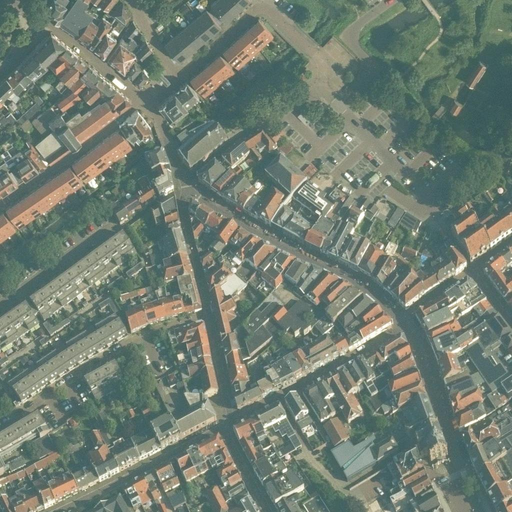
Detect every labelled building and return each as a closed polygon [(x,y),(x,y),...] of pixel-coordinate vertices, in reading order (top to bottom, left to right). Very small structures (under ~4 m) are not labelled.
[(57,21),(63,12),(61,11),(66,3),(64,2),(64,0),(43,0),(45,1),(40,10),(56,20),(57,21)] [(71,0),(63,12),(57,21),(76,34),(91,11),(83,5),(82,4),(85,0),(71,0)] [(99,0),(97,3),(107,10),(108,9),(112,4),(115,0),(99,0)] [(233,14),(220,0),(214,0),(210,5),(225,21),(233,14)] [(235,0),(220,0),(233,14),(241,6),(235,0)] [(122,1),(112,13),(111,14),(118,20),(116,24),(121,28),(130,14),(122,1)] [(205,8),(197,15),(211,33),(220,26),(205,8)] [(91,11),(76,34),(85,41),(98,23),(97,23),(94,20),(97,16),(96,15),(97,14),(93,10),(92,11),(91,11)] [(211,33),(197,15),(188,22),(203,40),(211,33)] [(102,16),(97,23),(98,23),(85,41),(93,47),(105,30),(111,22),(102,16)] [(251,25),(266,43),(274,36),(258,18),(251,25)] [(121,36),(106,56),(113,62),(129,39),(131,36),(134,32),(138,28),(136,27),(134,23),(133,21),(132,21),(131,23),(121,36)] [(203,40),(188,22),(180,29),(195,47),(203,40)] [(105,30),(93,47),(97,50),(103,54),(115,37),(121,28),(116,24),(110,33),(105,30)] [(266,43),(251,25),(243,31),(259,49),(266,43)] [(180,29),(172,36),(187,54),(195,47),(180,29)] [(243,31),(236,38),(252,55),(259,49),(243,31)] [(50,32),(33,49),(44,62),(47,59),(48,60),(65,44),(50,32)] [(113,62),(123,70),(136,54),(133,52),(135,50),(135,51),(138,47),(133,43),(135,40),(131,36),(129,39),(113,62)] [(187,54),(172,36),(163,43),(178,61),(187,54)] [(236,38),(229,44),(245,62),(252,55),(236,38)] [(136,54),(123,70),(131,78),(141,66),(153,52),(145,39),(135,51),(135,50),(133,52),(136,54)] [(47,59),(44,62),(45,63),(44,63),(47,66),(54,72),(55,71),(76,54),(65,44),(48,60),(47,59)] [(245,62),(229,44),(222,51),(238,68),(245,62)] [(33,49),(25,57),(38,73),(47,66),(44,63),(45,63),(44,62),(33,49)] [(211,59),(227,78),(234,71),(219,53),(211,59)] [(57,82),(54,84),(56,87),(60,91),(63,88),(68,83),(89,64),(76,54),(55,71),(56,72),(56,71),(61,76),(57,82)] [(21,61),(20,62),(31,76),(33,78),(35,80),(40,75),(38,73),(25,57),(21,61)] [(227,78),(211,59),(204,66),(219,84),(227,78)] [(479,60),(466,81),(474,86),(487,65),(479,60)] [(31,76),(20,62),(13,69),(28,87),(34,81),(30,78),(31,76)] [(49,105),(49,106),(56,113),(59,111),(64,107),(65,108),(75,100),(80,96),(77,93),(80,90),(99,73),(89,64),(68,83),(68,84),(72,88),(49,105)] [(141,66),(131,78),(138,85),(140,83),(148,73),(141,66)] [(204,66),(196,72),(212,90),(219,84),(204,66)] [(28,87),(13,69),(5,77),(16,92),(16,93),(19,96),(28,87)] [(159,70),(154,74),(166,86),(170,82),(159,70)] [(99,73),(80,90),(81,91),(86,96),(90,100),(99,92),(100,94),(102,95),(103,96),(105,99),(117,89),(109,82),(100,74),(99,72),(99,73)] [(212,90),(196,72),(189,78),(204,97),(212,90)] [(5,77),(0,81),(0,98),(1,100),(5,96),(11,98),(16,93),(16,92),(5,77)] [(46,79),(39,85),(45,91),(51,85),(46,79)] [(174,91),(186,105),(198,96),(186,81),(174,91)] [(151,94),(158,92),(154,83),(148,86),(151,94)] [(105,99),(103,96),(99,99),(98,98),(88,106),(88,105),(80,111),(78,108),(69,114),(65,108),(64,107),(59,111),(79,140),(80,139),(100,124),(120,109),(130,101),(117,89),(105,99)] [(186,105),(174,91),(159,104),(159,106),(170,119),(187,105),(186,105)] [(35,97),(33,99),(36,102),(39,104),(42,101),(38,96),(35,97)] [(454,99),(449,108),(458,113),(463,104),(454,99)] [(30,108),(24,114),(27,118),(39,107),(40,106),(39,104),(36,102),(35,103),(30,108)] [(49,106),(38,115),(51,129),(54,126),(71,146),(79,140),(59,111),(56,113),(49,106)] [(137,109),(119,125),(131,139),(134,137),(138,141),(142,137),(144,140),(151,134),(146,128),(150,125),(137,109)] [(8,111),(3,115),(0,116),(0,121),(5,127),(10,123),(12,125),(17,121),(8,111)] [(301,112),(298,115),(306,124),(310,121),(301,112)] [(27,118),(24,114),(17,121),(20,124),(27,118)] [(38,115),(31,121),(32,123),(34,124),(43,135),(51,129),(38,115)] [(27,118),(20,124),(24,129),(31,123),(27,118)] [(186,135),(177,142),(183,149),(177,154),(180,157),(179,157),(190,172),(227,143),(225,140),(216,127),(215,128),(213,125),(210,128),(209,127),(188,137),(186,135)] [(71,146),(54,126),(51,129),(43,135),(37,140),(37,141),(33,143),(34,144),(40,152),(41,151),(49,162),(71,146)] [(110,134),(124,153),(132,147),(118,128),(110,134)] [(263,131),(238,147),(248,157),(247,158),(249,161),(255,168),(263,161),(256,152),(257,151),(260,154),(264,151),(268,156),(277,149),(274,145),(270,140),(263,131)] [(280,132),(270,140),(274,145),(285,137),(280,132)] [(110,134),(102,140),(116,159),(124,153),(110,134)] [(21,149),(20,149),(36,171),(46,164),(38,153),(40,152),(34,144),(33,143),(30,139),(29,138),(25,141),(28,145),(22,150),(21,149)] [(102,140),(94,145),(109,164),(116,159),(102,140)] [(287,141),(277,151),(284,158),(293,147),(287,141)] [(109,164),(94,145),(87,151),(101,170),(109,164)] [(227,156),(221,161),(233,171),(238,167),(247,158),(248,157),(238,147),(227,156)] [(36,171),(20,149),(9,157),(24,179),(36,171)] [(156,150),(145,161),(146,161),(152,176),(164,172),(165,179),(172,179),(170,171),(164,156),(162,155),(161,156),(159,150),(156,150)] [(101,170),(87,151),(79,157),(93,176),(101,170)] [(93,176),(79,157),(71,163),(85,182),(93,176)] [(279,189),(256,220),(270,228),(283,210),(292,199),(295,196),(300,188),(305,181),(281,159),(265,176),(266,178),(264,180),(268,184),(270,182),(276,187),(279,189)] [(4,160),(0,162),(0,176),(9,189),(17,184),(6,169),(9,167),(4,160)] [(233,171),(221,161),(216,165),(198,179),(198,182),(210,191),(233,171)] [(255,168),(249,161),(245,164),(252,171),(255,168)] [(61,170),(74,189),(82,184),(69,164),(61,170)] [(311,165),(301,175),(308,182),(318,172),(311,165)] [(233,171),(210,191),(222,199),(239,182),(238,181),(239,179),(237,178),(236,177),(242,172),(238,167),(233,171)] [(19,182),(23,180),(15,168),(11,171),(19,182)] [(61,170),(53,175),(66,195),(74,189),(61,170)] [(151,178),(146,180),(149,186),(151,185),(154,183),(154,184),(158,183),(157,182),(158,182),(162,187),(166,185),(173,185),(172,179),(165,179),(164,172),(152,176),(153,177),(151,178)] [(53,175),(45,181),(58,200),(66,195),(53,175)] [(0,176),(0,193),(1,195),(9,189),(0,176)] [(159,200),(151,185),(149,186),(146,178),(137,182),(143,195),(136,199),(122,208),(123,208),(130,219),(143,211),(159,200)] [(45,181),(37,186),(50,206),(58,200),(45,181)] [(154,183),(151,185),(159,200),(173,191),(173,185),(166,185),(162,187),(158,182),(157,182),(158,183),(154,184),(154,183)] [(252,191),(239,182),(222,199),(223,200),(236,208),(252,191)] [(295,196),(292,199),(324,223),(335,209),(333,207),(333,208),(323,201),(326,197),(307,183),(306,183),(300,188),(295,196)] [(50,206),(37,186),(29,192),(42,211),(50,206)] [(252,191),(236,208),(237,209),(244,212),(256,196),(263,190),(257,186),(252,191)] [(256,196),(244,212),(256,220),(279,189),(276,187),(270,195),(264,191),(263,190),(256,196)] [(316,234),(306,248),(313,251),(321,239),(330,225),(348,198),(337,190),(336,190),(329,199),(328,199),(334,205),(335,206),(333,207),(335,209),(324,223),(316,234)] [(42,211),(29,192),(21,197),(34,217),(42,211)] [(488,193),(485,195),(491,203),(494,201),(488,193)] [(21,197),(13,203),(26,222),(34,217),(21,197)] [(357,210),(328,258),(338,263),(353,235),(358,227),(363,218),(373,225),(374,225),(377,221),(383,225),(386,220),(377,214),(378,211),(371,206),(374,203),(366,197),(359,207),(357,210)] [(321,239),(313,251),(320,254),(320,255),(337,226),(344,217),(351,206),(357,210),(359,207),(357,205),(348,198),(330,225),(321,239)] [(164,223),(177,215),(174,199),(158,209),(151,213),(156,228),(164,223)] [(26,222),(13,203),(5,208),(18,228),(26,222)] [(191,226),(203,211),(191,203),(189,216),(191,226)] [(511,206),(510,203),(503,208),(498,211),(511,228),(511,206)] [(469,204),(464,207),(467,212),(468,213),(472,209),(469,204)] [(109,209),(109,210),(110,211),(120,226),(130,219),(123,208),(118,211),(114,205),(109,209)] [(337,226),(320,255),(328,258),(357,210),(351,206),(344,217),(345,219),(339,227),(337,226)] [(464,207),(464,206),(451,216),(455,221),(467,212),(464,207)] [(398,208),(387,225),(393,230),(404,213),(398,208)] [(2,210),(0,211),(0,224),(8,235),(16,229),(2,210)] [(203,211),(191,226),(195,242),(197,242),(203,234),(206,230),(213,217),(203,210),(203,211)] [(306,248),(316,234),(283,210),(270,228),(295,241),(306,248)] [(511,235),(511,228),(498,211),(497,210),(490,215),(492,217),(489,219),(489,218),(477,227),(491,250),(508,238),(509,237),(511,235)] [(405,229),(412,218),(406,214),(399,225),(405,229)] [(179,225),(177,215),(164,223),(166,229),(179,225)] [(206,230),(203,234),(205,236),(202,241),(201,244),(196,247),(197,251),(204,245),(219,221),(213,217),(206,230)] [(418,222),(412,218),(405,229),(411,233),(413,231),(418,222)] [(491,250),(477,227),(471,219),(452,233),(471,265),(491,250)] [(204,245),(197,251),(199,256),(203,253),(206,250),(203,247),(207,243),(211,245),(213,241),(215,242),(219,238),(227,226),(227,225),(219,221),(204,245)] [(362,245),(349,268),(358,273),(371,249),(373,246),(369,244),(377,230),(379,231),(383,225),(377,221),(374,225),(373,225),(370,231),(367,235),(364,240),(365,241),(363,245),(362,245)] [(421,223),(418,222),(413,231),(416,233),(421,223)] [(179,225),(166,229),(165,230),(166,234),(159,236),(161,242),(168,239),(168,237),(181,232),(179,225)] [(219,238),(215,242),(208,252),(209,256),(211,265),(212,264),(213,263),(215,262),(226,250),(229,246),(239,234),(227,226),(219,238)] [(442,231),(438,234),(443,242),(448,239),(442,231)] [(121,234),(112,241),(127,262),(137,255),(121,234)] [(181,234),(157,245),(160,253),(162,252),(163,256),(165,263),(187,257),(181,234)] [(252,241),(239,234),(229,246),(235,251),(241,245),(246,248),(252,241)] [(364,240),(353,235),(338,263),(349,268),(362,245),(363,245),(365,241),(364,240)] [(112,241),(103,247),(118,268),(127,262),(112,241)] [(241,245),(235,251),(232,255),(230,256),(218,264),(222,270),(224,268),(232,279),(262,246),(252,241),(246,248),(241,245)] [(447,251),(442,255),(447,260),(456,275),(466,268),(457,253),(450,242),(444,246),(447,251)] [(371,249),(358,273),(371,281),(385,258),(386,255),(385,254),(386,251),(377,245),(374,251),(371,249)] [(386,255),(385,258),(371,281),(373,282),(383,290),(396,270),(397,268),(401,256),(395,253),(397,249),(389,245),(386,251),(385,254),(386,255)] [(262,246),(234,277),(247,287),(248,286),(250,284),(251,281),(266,264),(274,253),(262,246)] [(103,247),(93,254),(109,275),(118,268),(103,247)] [(430,251),(429,252),(433,254),(439,262),(438,263),(448,281),(456,275),(447,260),(442,255),(437,248),(431,252),(430,251)] [(401,256),(397,268),(396,270),(390,279),(390,280),(383,290),(385,292),(388,295),(391,298),(411,274),(417,254),(404,249),(401,256)] [(420,274),(416,277),(419,285),(424,296),(439,286),(430,268),(429,269),(425,262),(428,254),(424,252),(422,256),(417,269),(421,272),(420,274)] [(433,254),(429,252),(428,254),(425,262),(429,269),(430,268),(439,286),(448,281),(438,263),(434,265),(431,260),(433,256),(432,256),(433,254)] [(203,253),(199,256),(200,262),(203,271),(211,265),(209,256),(206,258),(203,253)] [(250,284),(248,286),(256,292),(258,290),(263,283),(260,281),(262,278),(281,256),(274,253),(266,264),(251,281),(250,284)] [(506,253),(498,260),(502,267),(508,263),(510,266),(511,265),(511,260),(507,253),(506,253)] [(109,275),(93,254),(84,261),(100,282),(109,275)] [(263,283),(258,290),(260,292),(258,294),(266,300),(271,295),(295,263),(294,263),(283,258),(282,257),(281,256),(262,278),(260,281),(263,283)] [(188,259),(187,257),(165,263),(163,264),(165,271),(189,265),(188,259)] [(502,267),(498,260),(482,272),(492,286),(507,275),(509,274),(511,272),(511,265),(510,266),(508,263),(502,267)] [(100,282),(84,261),(75,268),(90,289),(100,282)] [(312,270),(295,263),(271,295),(281,304),(293,292),(312,270)] [(133,270),(136,274),(144,269),(140,264),(133,270)] [(211,265),(203,271),(206,283),(220,271),(216,266),(215,267),(212,264),(211,265)] [(189,265),(165,271),(162,271),(160,272),(164,286),(166,285),(177,283),(193,279),(192,274),(190,269),(189,265)] [(75,268),(66,274),(81,295),(82,295),(90,289),(75,268)] [(220,271),(206,283),(210,297),(220,289),(232,279),(224,268),(222,270),(220,271)] [(129,280),(136,274),(133,270),(126,275),(128,279),(129,280)] [(293,292),(281,304),(268,318),(275,325),(291,311),(324,276),(312,270),(293,292)] [(81,295),(66,274),(57,281),(72,302),(81,295)] [(411,274),(391,298),(399,305),(412,292),(419,285),(416,277),(414,278),(411,274)] [(511,279),(510,281),(507,275),(492,286),(495,289),(494,289),(499,296),(500,296),(505,304),(506,305),(511,300),(511,279)] [(341,285),(324,276),(291,311),(275,325),(282,332),(285,334),(290,330),(294,336),(295,338),(301,333),(304,336),(314,329),(317,326),(315,324),(313,326),(305,320),(342,285),(341,284),(341,285)] [(220,289),(210,297),(222,347),(232,339),(228,324),(237,318),(233,312),(236,310),(233,305),(239,301),(237,297),(247,287),(234,277),(232,279),(220,289)] [(125,283),(124,282),(122,278),(115,283),(118,288),(125,283)] [(193,279),(177,283),(179,293),(196,289),(195,283),(193,279)] [(72,302),(57,281),(47,288),(63,309),(72,302)] [(467,282),(456,290),(464,301),(464,300),(477,291),(476,290),(467,282)] [(111,293),(118,288),(115,283),(107,289),(109,291),(111,293)] [(353,292),(342,285),(305,320),(313,326),(315,324),(317,326),(353,292)] [(419,285),(412,292),(419,301),(424,296),(419,285)] [(38,294),(54,315),(63,309),(47,288),(38,294)] [(165,320),(176,318),(172,302),(168,304),(166,295),(165,288),(158,290),(158,293),(165,320)] [(196,289),(179,293),(181,300),(181,299),(185,298),(186,301),(188,300),(189,303),(191,303),(191,305),(195,313),(202,311),(196,289)] [(464,301),(456,290),(444,299),(451,309),(464,301)] [(484,301),(477,291),(464,300),(467,304),(470,308),(484,301)] [(317,326),(314,329),(323,337),(334,328),(332,326),(363,299),(354,292),(353,292),(317,326)] [(412,292),(399,305),(405,311),(419,301),(412,292)] [(165,320),(158,293),(152,295),(152,293),(146,295),(148,300),(150,307),(152,307),(157,323),(165,320)] [(54,315),(38,294),(28,301),(40,317),(44,323),(54,315)] [(271,295),(266,300),(267,301),(242,330),(250,341),(246,343),(248,351),(250,360),(272,342),(282,332),(275,325),(268,318),(281,304),(271,295)] [(176,318),(195,313),(191,305),(183,307),(181,299),(181,300),(172,302),(176,318)] [(363,299),(332,326),(334,328),(340,335),(338,336),(339,337),(345,333),(347,334),(374,309),(363,299)] [(451,309),(444,299),(432,307),(415,318),(420,327),(447,315),(467,304),(464,300),(464,301),(451,309)] [(148,300),(147,300),(140,302),(142,308),(141,308),(147,327),(157,323),(152,307),(150,307),(148,300)] [(28,301),(24,304),(35,319),(35,320),(40,317),(28,301)] [(447,315),(420,327),(421,327),(421,328),(427,338),(455,323),(461,318),(471,311),(486,303),(484,301),(470,308),(467,304),(447,315)] [(494,312),(486,303),(471,311),(477,322),(494,312)] [(15,311),(30,332),(39,326),(35,320),(35,319),(24,304),(15,311)] [(135,304),(131,306),(134,312),(139,330),(147,327),(141,308),(138,310),(135,304)] [(130,315),(125,317),(131,334),(139,330),(134,312),(131,306),(127,308),(130,314),(130,315)] [(374,309),(347,334),(346,335),(351,342),(358,336),(383,317),(374,309)] [(30,332),(15,311),(5,317),(20,338),(29,332),(29,333),(30,332)] [(455,323),(427,338),(427,339),(431,348),(477,322),(471,311),(461,318),(455,323)] [(477,322),(431,348),(438,366),(439,367),(477,344),(471,336),(498,318),(494,312),(477,322)] [(118,322),(114,314),(113,315),(104,320),(117,343),(127,337),(118,322)] [(20,338),(5,317),(0,321),(0,329),(11,345),(20,339),(20,338)] [(383,317),(358,336),(363,344),(391,327),(390,323),(383,317)] [(511,337),(511,335),(498,318),(471,336),(477,344),(485,355),(488,353),(511,337)] [(66,320),(59,325),(62,329),(69,324),(66,320)] [(104,320),(94,326),(107,348),(117,343),(104,320)] [(43,326),(48,333),(52,330),(48,323),(43,326)] [(207,338),(204,326),(201,324),(196,325),(173,333),(167,335),(173,355),(179,353),(177,348),(180,347),(183,346),(186,345),(207,338)] [(50,337),(62,329),(59,325),(52,330),(48,333),(50,337)] [(107,348),(94,326),(93,327),(94,327),(85,332),(84,332),(98,354),(107,348)] [(0,329),(0,349),(1,352),(11,345),(0,329)] [(285,334),(282,332),(272,342),(275,346),(282,340),(296,358),(292,361),(304,378),(313,373),(297,349),(292,342),(290,340),(294,336),(290,330),(285,334)] [(84,332),(74,338),(88,360),(98,354),(84,332)] [(345,333),(339,337),(340,339),(349,353),(363,344),(358,336),(351,342),(346,335),(347,334),(345,333)] [(235,337),(232,339),(222,347),(226,363),(239,352),(240,353),(248,351),(246,343),(245,344),(239,348),(235,337)] [(511,337),(488,353),(490,356),(499,367),(503,364),(506,362),(509,360),(506,357),(511,352),(511,337)] [(88,360),(74,338),(64,344),(65,345),(64,345),(78,366),(82,364),(88,360)] [(207,338),(186,345),(187,353),(185,353),(175,355),(176,360),(182,358),(188,357),(190,356),(209,349),(207,338)] [(390,357),(398,353),(408,349),(404,338),(401,338),(393,343),(386,347),(381,350),(385,360),(390,357)] [(349,353),(340,339),(330,345),(339,358),(349,353)] [(325,340),(312,348),(325,366),(339,358),(330,345),(325,340)] [(304,343),(297,349),(313,373),(325,366),(312,348),(308,341),(304,343)] [(477,344),(439,367),(446,391),(477,379),(478,381),(499,367),(490,356),(488,353),(485,355),(477,344)] [(78,366),(64,345),(55,351),(54,351),(69,372),(78,366)] [(292,361),(289,357),(283,348),(275,354),(277,358),(282,354),(286,360),(282,362),(297,382),(302,379),(304,378),(292,361)] [(182,358),(176,360),(179,370),(211,360),(209,349),(190,356),(192,361),(183,363),(182,358)] [(398,353),(390,357),(385,360),(390,371),(393,369),(411,357),(408,349),(398,353)] [(390,371),(385,360),(381,350),(378,352),(367,359),(376,382),(382,377),(390,371)] [(69,372),(54,351),(45,357),(60,379),(69,372)] [(239,352),(226,363),(228,374),(245,370),(245,369),(243,363),(250,360),(248,351),(240,353),(239,352)] [(297,382),(282,362),(279,359),(275,362),(273,360),(272,360),(267,352),(261,357),(267,365),(283,389),(295,383),(297,382)] [(503,364),(499,367),(504,373),(508,370),(511,368),(511,367),(511,352),(506,357),(509,360),(506,362),(503,364)] [(60,379),(45,357),(35,364),(50,385),(60,379)] [(261,357),(247,367),(251,377),(252,377),(253,379),(256,383),(264,399),(275,393),(260,369),(267,365),(261,357)] [(376,382),(373,384),(379,394),(417,375),(416,371),(412,359),(411,357),(393,369),(390,371),(382,377),(376,382)] [(5,358),(0,361),(0,366),(1,367),(8,362),(5,358)] [(363,361),(357,364),(369,386),(369,387),(373,384),(376,382),(367,359),(363,361)] [(211,363),(211,360),(179,370),(179,371),(182,384),(185,383),(201,377),(213,373),(211,363)] [(104,369),(116,392),(127,386),(114,363),(104,369)] [(26,370),(41,392),(50,385),(35,364),(26,370)] [(357,364),(347,370),(359,389),(363,386),(371,399),(379,394),(373,384),(369,387),(369,386),(357,364)] [(283,389),(267,365),(260,369),(275,393),(283,389)] [(478,381),(477,379),(446,391),(449,401),(472,391),(486,383),(504,373),(499,367),(478,381)] [(104,369),(93,375),(106,397),(107,397),(106,397),(116,391),(116,392),(104,369)] [(26,370),(16,377),(31,398),(41,392),(26,370)] [(248,380),(245,370),(228,374),(228,375),(230,385),(248,380)] [(359,389),(347,370),(338,375),(358,410),(360,409),(352,397),(359,393),(357,390),(359,389)] [(213,373),(201,377),(204,398),(204,399),(207,398),(218,394),(213,373)] [(481,405),(479,406),(486,418),(495,412),(504,406),(500,401),(508,395),(511,400),(511,383),(504,373),(486,383),(487,386),(494,397),(489,401),(481,405)] [(106,397),(93,375),(83,381),(84,382),(82,384),(89,397),(91,396),(96,403),(106,397)] [(358,410),(338,375),(324,383),(336,405),(336,404),(348,425),(360,418),(356,411),(358,410)] [(379,394),(371,399),(365,404),(372,416),(383,406),(383,405),(390,401),(390,399),(400,394),(422,387),(417,375),(379,394)] [(31,398),(16,377),(7,384),(12,390),(9,392),(18,405),(20,403),(21,405),(31,398)] [(248,380),(230,385),(231,392),(247,386),(250,386),(249,385),(248,381),(248,380)] [(190,397),(185,383),(182,384),(176,386),(177,391),(184,389),(185,393),(182,394),(184,398),(189,397),(190,397)] [(247,386),(231,392),(233,402),(236,408),(237,410),(239,411),(262,399),(264,399),(256,383),(253,385),(254,387),(248,389),(247,386)] [(324,383),(313,389),(327,414),(325,414),(328,420),(336,417),(331,407),(336,405),(324,383)] [(472,391),(449,401),(450,402),(455,420),(469,413),(479,406),(481,405),(489,401),(494,397),(487,386),(486,383),(472,391)] [(383,406),(381,408),(384,415),(392,412),(393,414),(403,410),(413,406),(427,401),(422,387),(400,394),(390,399),(390,401),(383,405),(383,406)] [(327,414),(313,389),(302,395),(314,414),(321,424),(328,420),(325,414),(327,414)] [(504,406),(511,400),(508,395),(500,401),(504,406)] [(207,404),(207,398),(204,399),(204,398),(195,398),(190,397),(189,397),(184,398),(191,412),(207,404)] [(297,398),(285,405),(296,423),(297,425),(301,432),(301,430),(312,424),(313,425),(314,425),(309,418),(308,416),(297,398)] [(432,467),(432,468),(449,461),(449,460),(448,461),(446,456),(447,456),(427,401),(413,406),(403,410),(393,414),(392,414),(404,433),(406,437),(394,444),(390,438),(384,441),(373,447),(372,446),(376,443),(374,440),(354,450),(348,443),(331,453),(341,471),(343,470),(345,474),(343,476),(347,483),(380,463),(411,445),(415,443),(418,450),(421,458),(428,456),(430,462),(431,462),(432,467)] [(207,404),(191,412),(192,413),(179,419),(172,404),(165,408),(170,418),(171,417),(181,439),(216,420),(207,404)] [(479,406),(469,413),(474,426),(486,418),(479,406)] [(150,407),(141,412),(145,419),(154,414),(150,407)] [(256,420),(263,433),(273,428),(276,434),(280,433),(283,438),(293,432),(287,421),(278,408),(256,420)] [(499,440),(511,432),(511,424),(510,421),(511,420),(511,418),(505,409),(489,419),(495,430),(499,440)] [(132,411),(125,414),(129,421),(136,418),(132,411)] [(103,413),(98,415),(104,426),(109,424),(103,413)] [(469,413),(455,420),(457,427),(459,433),(473,426),(474,426),(469,413)] [(0,436),(0,475),(4,474),(0,465),(0,456),(7,453),(37,435),(40,440),(41,440),(48,436),(52,434),(49,428),(46,429),(37,414),(0,436)] [(390,415),(380,422),(379,423),(382,428),(391,422),(390,415)] [(171,417),(170,418),(149,429),(150,429),(151,432),(161,450),(181,439),(171,417)] [(379,423),(380,422),(377,417),(374,420),(379,430),(382,428),(379,423)] [(495,430),(489,419),(470,431),(482,451),(496,442),(499,440),(495,430)] [(256,420),(248,424),(260,449),(262,453),(272,448),(268,439),(266,440),(263,433),(256,420)] [(347,435),(344,430),(338,420),(323,429),(334,449),(348,441),(350,440),(347,435)] [(98,434),(101,432),(97,424),(94,426),(97,433),(89,437),(96,450),(92,452),(94,455),(87,459),(100,483),(119,473),(108,452),(107,449),(106,449),(98,434)] [(237,429),(233,431),(242,449),(250,445),(254,452),(260,449),(248,424),(245,425),(237,429)] [(101,432),(98,434),(106,449),(107,449),(111,446),(103,431),(101,432)] [(482,451),(470,431),(461,437),(469,458),(482,451)] [(161,450),(151,432),(141,437),(147,448),(148,450),(151,455),(161,450)] [(511,432),(499,440),(496,442),(482,451),(469,458),(477,478),(492,470),(493,470),(492,468),(507,457),(511,452),(511,432)] [(32,445),(31,445),(39,461),(48,457),(57,452),(56,450),(51,442),(48,436),(41,440),(32,445)] [(295,436),(288,440),(292,446),(295,452),(302,448),(295,436)] [(141,437),(130,442),(141,461),(151,455),(148,450),(147,448),(141,437)] [(219,439),(197,450),(208,473),(212,471),(215,470),(216,469),(214,465),(220,462),(217,456),(225,452),(219,439)] [(114,449),(108,452),(119,473),(139,461),(141,461),(130,442),(129,441),(124,444),(123,441),(113,446),(114,449)] [(71,444),(57,451),(61,460),(82,450),(79,444),(72,447),(71,444)] [(250,445),(242,449),(252,469),(276,456),(276,454),(272,448),(262,453),(260,449),(254,452),(250,445)] [(279,453),(276,454),(276,456),(280,461),(295,452),(292,446),(279,453)] [(190,454),(186,456),(192,468),(192,469),(207,495),(210,493),(206,487),(207,487),(202,477),(209,473),(208,473),(197,450),(195,451),(190,454)] [(57,452),(48,457),(49,459),(51,464),(52,463),(60,459),(57,452)] [(233,467),(225,452),(217,456),(220,462),(214,465),(216,469),(215,470),(218,475),(216,476),(233,467)] [(492,470),(477,478),(487,498),(503,489),(500,485),(511,478),(511,452),(507,457),(492,468),(493,470),(492,470)] [(420,465),(414,454),(388,469),(398,488),(424,474),(420,466),(420,465)] [(186,456),(175,461),(181,474),(180,474),(187,485),(194,481),(199,491),(201,490),(205,496),(207,495),(192,469),(192,468),(186,456)] [(280,461),(276,456),(252,469),(253,470),(263,488),(290,476),(287,473),(282,465),(280,461)] [(21,458),(7,465),(11,474),(25,466),(21,458)] [(49,459),(42,463),(45,469),(52,465),(51,464),(49,459)] [(100,483),(87,459),(86,459),(87,462),(83,463),(85,467),(80,469),(82,474),(81,474),(88,488),(100,483)] [(35,466),(34,467),(37,472),(37,473),(45,469),(42,463),(35,466)] [(169,464),(153,472),(158,482),(164,494),(180,486),(169,464)] [(25,472),(27,478),(37,472),(34,467),(25,472)] [(233,467),(216,476),(220,482),(214,486),(217,490),(217,491),(220,496),(226,493),(221,484),(237,475),(233,467)] [(88,488),(81,474),(80,475),(78,470),(69,475),(69,476),(68,476),(77,494),(88,488)] [(69,498),(60,480),(57,482),(51,471),(47,473),(53,484),(62,501),(69,498)] [(77,494),(68,476),(65,478),(61,471),(57,473),(61,480),(60,480),(69,498),(77,494)] [(24,473),(17,476),(19,480),(19,481),(27,478),(25,472),(24,473)] [(142,479),(130,486),(141,506),(142,506),(153,500),(154,503),(161,499),(154,485),(156,484),(158,482),(153,472),(151,474),(142,479)] [(424,474),(398,488),(398,489),(390,493),(393,500),(401,495),(402,496),(427,482),(424,474)] [(242,484),(237,475),(221,484),(226,493),(242,484)] [(292,478),(290,476),(263,488),(267,494),(294,480),(292,478)] [(62,501),(53,484),(49,486),(45,478),(42,480),(42,481),(43,481),(54,505),(62,501)] [(503,489),(487,498),(493,508),(511,497),(511,478),(500,485),(503,489)] [(299,485),(294,480),(267,494),(268,495),(276,509),(305,494),(304,492),(299,485)] [(43,481),(42,481),(33,486),(35,491),(33,492),(43,510),(54,505),(43,481)] [(397,511),(432,493),(427,482),(402,496),(390,502),(391,503),(395,511),(397,511)] [(226,493),(220,496),(225,505),(231,502),(233,501),(246,493),(242,484),(226,493)] [(33,511),(22,488),(23,488),(22,485),(18,487),(21,493),(15,496),(17,499),(16,499),(22,511),(33,511)] [(27,486),(23,488),(22,488),(33,511),(39,511),(43,510),(33,492),(30,493),(27,486)] [(141,506),(130,486),(121,490),(125,497),(130,504),(134,510),(141,506)] [(205,496),(204,497),(212,511),(229,511),(225,505),(220,496),(217,491),(217,490),(215,491),(215,490),(210,493),(207,495),(205,496)] [(183,493),(177,496),(175,492),(165,496),(168,501),(173,511),(185,505),(183,493)] [(247,493),(246,493),(233,501),(238,509),(251,501),(247,493)] [(440,511),(432,493),(397,511),(395,511),(391,503),(381,508),(377,501),(368,505),(371,511),(440,511)] [(5,498),(0,500),(0,508),(1,511),(12,511),(7,499),(6,497),(5,498)] [(130,504),(125,497),(120,500),(120,499),(109,505),(108,504),(95,511),(132,511),(128,505),(130,504)] [(298,497),(276,509),(276,510),(277,511),(289,511),(297,508),(296,506),(301,503),(298,497)] [(386,504),(382,497),(378,500),(377,500),(381,507),(386,504)] [(511,511),(511,497),(493,508),(494,511),(511,511)] [(8,499),(7,499),(12,511),(22,511),(16,499),(12,501),(10,498),(8,499)] [(327,511),(318,498),(303,508),(305,511),(327,511)] [(235,511),(256,511),(251,501),(238,509),(239,511),(235,511)]
